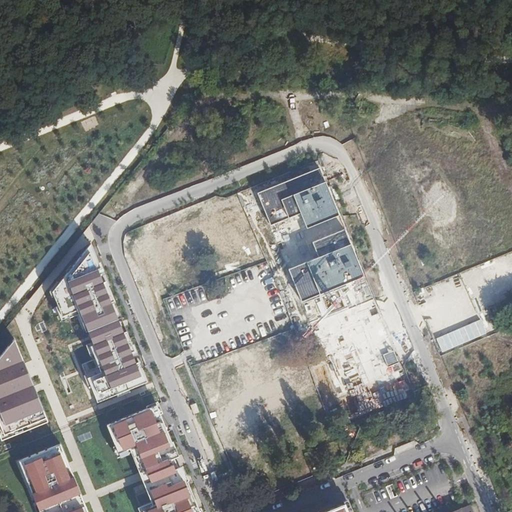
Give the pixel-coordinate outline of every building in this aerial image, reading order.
[(320,168),(258,193),(270,224),(299,212),(305,227),(338,214),(320,168)] [(319,257),(289,269),(301,301),(365,276),(346,228),(312,241),(319,257)] [(82,364),(97,401),(147,381),(126,330),(122,332),(117,318),(121,317),(91,243),(52,291),(64,320),(81,313),(94,343),(90,345),(95,358),(82,364)] [(200,290),(166,298),(177,346),(201,340),(197,322),(228,315),(224,300),(188,308),(187,303),(202,299),(200,290)] [(425,319),(439,354),(468,343),(454,308),(425,319)] [(369,324),(384,319),(382,314),(367,318),(369,324)] [(126,330),(121,317),(117,318),(122,332),(126,330)] [(488,317),(467,324),(472,338),(493,331),(488,317)] [(46,417),(14,338),(0,355),(0,424),(4,434),(46,417)] [(377,351),(380,359),(399,351),(396,344),(377,351)] [(142,511),(199,511),(185,474),(181,476),(178,467),(174,458),(171,450),(174,449),(156,404),(107,424),(115,445),(118,453),(133,447),(143,471),(146,478),(150,489),(135,495),(140,506),(142,511)] [(48,421),(46,417),(4,434),(0,424),(0,437),(1,440),(48,421)] [(88,511),(61,443),(23,459),(44,511),(88,511)] [(118,453),(115,445),(113,446),(117,457),(131,451),(140,473),(143,471),(133,447),(118,453)] [(19,460),(40,511),(44,511),(23,459),(19,460)] [(347,511),(344,503),(323,511),(347,511)]
